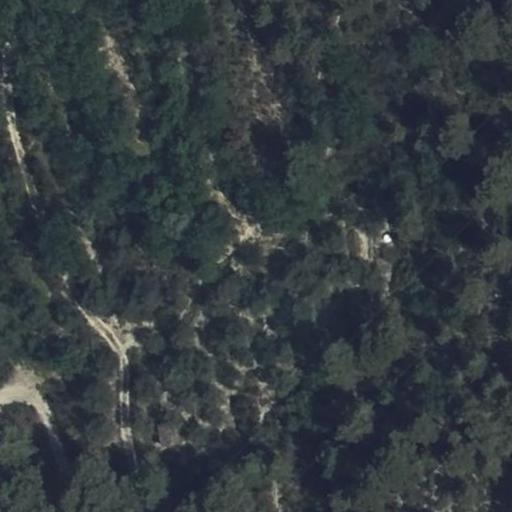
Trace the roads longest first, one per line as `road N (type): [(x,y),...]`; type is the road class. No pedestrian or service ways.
road 1 (track): [(141,511),(115,339),(24,137),(0,57)]
road 2 (track): [(0,407),(38,403),(67,511)]
